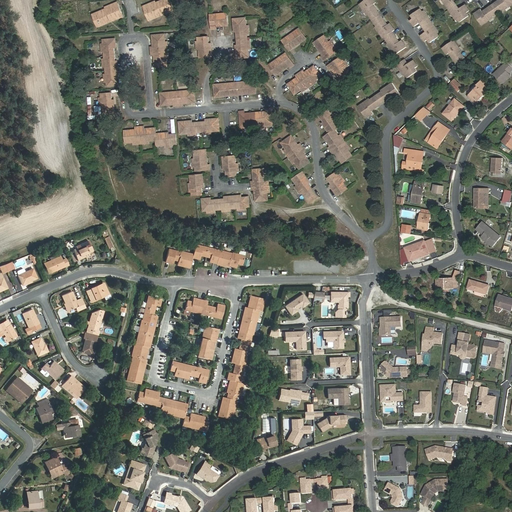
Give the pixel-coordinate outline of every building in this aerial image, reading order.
[(174,10),(169,0),(163,0),(155,4),(156,5),(164,1),(166,6),(168,5),(170,11),(174,10)] [(376,3),(373,0),(364,0),(360,4),(365,11),(366,10),(369,14),(373,20),(380,14),(373,4),(376,3)] [(444,0),(448,4),(446,5),(449,9),(455,5),(452,0),(444,0)] [(511,4),(511,0),(500,0),(493,5),(499,12),(505,8),(509,5),(509,7),(511,4)] [(143,7),(149,20),(170,11),(168,5),(166,6),(164,1),(156,5),(155,4),(154,2),(143,7)] [(98,21),(100,26),(122,17),(116,4),(105,9),(106,10),(106,12),(98,15),(100,20),(98,21)] [(467,12),(470,10),(465,4),(460,8),(458,9),(455,5),(449,9),(452,13),(453,12),(458,18),(460,22),(469,16),(467,12)] [(499,12),(493,5),(483,12),(481,9),(475,14),(483,25),(489,21),(488,19),(499,12)] [(411,20),(415,26),(421,22),(422,21),(425,26),(431,21),(429,17),(427,18),(423,12),(420,8),(411,15),(414,18),(411,20)] [(106,12),(106,10),(92,16),(97,28),(100,26),(98,21),(100,20),(98,15),(106,12)] [(228,26),(227,14),(223,14),(223,16),(216,16),(216,15),(212,15),(213,29),(217,29),(216,26),(216,24),(223,24),(223,26),(228,26)] [(395,30),(390,23),(387,24),(380,14),(373,20),(377,26),(380,30),(379,31),(383,37),(392,31),(395,30)] [(245,17),(234,18),(235,27),(236,26),(237,30),(237,37),(247,37),(247,33),(246,25),(245,17)] [(434,25),(431,21),(425,26),(428,30),(427,31),(421,35),(425,41),(428,39),(430,42),(439,36),(437,33),(433,26),(434,25)] [(299,43),(306,38),(300,29),(300,28),(292,33),(293,35),(284,41),(290,49),(293,47),(292,46),(298,42),(299,43)] [(407,47),(402,40),(399,41),(392,31),(385,37),(389,43),(392,47),(391,48),(395,54),(407,47)] [(164,35),(152,36),(152,40),(154,40),(155,47),(153,47),(150,48),(151,52),(165,50),(164,43),(164,35)] [(324,36),(315,42),(319,49),(321,48),(325,54),(324,55),(322,56),(324,60),(335,52),(333,48),(329,42),(324,36)] [(247,37),(237,37),(238,45),(238,48),(236,49),(237,57),(249,56),(248,48),(247,40),(247,37)] [(208,39),(198,40),(198,43),(199,51),(200,59),(212,58),(211,50),(209,50),(209,47),(208,39)] [(114,40),(103,41),(103,45),(104,52),(104,56),(114,55),(113,49),(113,45),(115,45),(114,40)] [(459,47),(454,40),(443,48),(447,54),(450,53),(457,63),(464,57),(460,51),(457,47),(459,47)] [(500,53),(504,49),(496,40),(492,44),(500,53)] [(165,50),(151,52),(151,55),(154,55),(156,55),(156,62),(154,62),(155,67),(166,66),(166,58),(165,50)] [(277,60),(269,64),(276,74),(283,69),(282,68),(288,64),(289,65),(291,67),(294,65),(286,53),(283,55),(284,57),(278,61),(277,60)] [(114,55),(104,56),(105,67),(106,72),(117,71),(116,66),(115,66),(114,62),(114,55)] [(342,61),(340,58),(328,66),(331,69),(333,68),(334,67),(338,73),(337,74),(341,80),(351,74),(346,67),(342,61)] [(418,66),(413,60),(406,65),(403,60),(397,64),(400,69),(402,68),(408,77),(417,71),(415,68),(418,66)] [(509,72),(511,69),(511,66),(507,62),(494,73),(502,83),(511,74),(509,72)] [(303,70),(300,73),(308,84),(314,80),(321,76),(314,66),(310,68),(312,70),(306,74),(305,72),(303,70)] [(117,71),(106,72),(106,75),(106,82),(107,87),(116,86),(116,80),(116,76),(117,76),(117,71)] [(300,73),(296,75),(299,79),(293,83),(292,81),(288,84),(295,93),(302,89),(308,84),(300,73)] [(449,83),(459,92),(464,88),(455,78),(449,83)] [(481,93),(489,86),(482,78),(476,84),(478,86),(469,93),(473,98),(475,97),(477,101),(483,95),(481,93)] [(256,93),(255,82),(246,82),(246,84),(235,85),(236,95),(240,95),(240,93),(247,92),(247,94),(256,93)] [(382,91),(376,95),(382,103),(392,96),(393,99),(400,94),(392,83),(386,87),(386,88),(382,91)] [(236,95),(235,85),(223,86),(223,84),(214,85),(215,97),(224,96),(224,94),(231,94),(231,95),(236,95)] [(481,93),(483,95),(491,88),(489,86),(481,93)] [(194,103),(193,91),(188,92),(189,93),(181,93),(181,92),(177,92),(178,107),(182,106),(182,104),(182,102),(189,101),(189,103),(194,103)] [(177,92),(174,93),(174,94),(166,95),(166,93),(162,93),(163,105),(167,105),(167,103),(174,102),(174,104),(174,107),(178,107),(177,92)] [(474,103),(477,101),(475,97),(473,98),(469,93),(467,95),(474,103)] [(111,94),(101,95),(101,98),(102,106),(103,114),(115,113),(114,104),(112,105),(112,101),(111,94)] [(365,101),(359,106),(367,117),(373,113),(371,110),(382,103),(376,95),(370,100),(366,102),(365,101)] [(452,121),(457,115),(455,114),(463,104),(455,98),(443,114),(452,121)] [(431,101),(426,106),(430,110),(435,105),(431,101)] [(455,114),(457,115),(464,106),(463,104),(455,114)] [(431,111),(424,106),(416,114),(421,120),(431,111)] [(260,113),(256,113),(257,125),(265,124),(273,124),(271,109),(267,110),(267,112),(268,114),(261,115),(260,113)] [(325,126),(329,133),(334,130),(339,126),(328,110),(320,116),(324,122),(327,125),(325,126)] [(245,116),(244,112),(240,112),(241,127),(249,126),(257,125),(256,113),(252,114),(252,116),(245,116)] [(220,130),(219,119),(211,119),(211,121),(207,122),(200,122),(201,132),(204,132),(212,131),(220,130)] [(189,121),(180,122),(182,134),(190,133),(197,132),(201,132),(200,122),(192,123),(189,123),(189,121)] [(428,142),(435,147),(440,139),(442,140),(448,130),(438,122),(436,126),(438,128),(428,142)] [(130,130),(126,130),(127,142),(142,141),(141,126),(137,127),(137,129),(138,131),(130,132),(130,130)] [(145,126),(141,126),(142,141),(150,140),(158,139),(157,134),(157,128),(152,128),(153,130),(145,130),(145,126)] [(511,146),(511,128),(502,141),(511,148),(511,146)] [(331,151),(343,143),(339,137),(334,130),(329,133),(325,136),(327,140),(329,139),(333,145),(331,146),(329,147),(331,151)] [(178,144),(177,134),(169,134),(166,135),(166,133),(157,134),(158,139),(158,145),(166,145),(174,144),(178,144)] [(399,147),(403,138),(394,134),(395,145),(399,147)] [(295,140),(292,136),(282,143),(287,150),(291,156),(303,148),(301,144),(299,146),(297,147),(293,141),(295,140)] [(343,143),(331,151),(334,154),(336,153),(337,151),(341,157),(340,158),(342,162),(352,155),(347,149),(343,143)] [(305,151),(303,148),(291,156),(295,162),(300,169),(310,162),(307,158),(306,159),(302,153),(303,152),(305,151)] [(405,162),(404,166),(407,167),(408,165),(421,168),(422,163),(420,162),(421,155),(419,154),(420,151),(405,148),(405,152),(409,153),(408,163),(405,162)] [(207,150),(195,151),(196,160),(197,160),(198,167),(196,167),(197,171),(211,170),(210,166),(208,166),(206,166),(206,159),(207,159),(207,150)] [(407,167),(404,166),(404,168),(423,171),(426,152),(420,151),(419,154),(421,155),(420,162),(422,163),(421,168),(408,165),(407,167)] [(224,157),(225,166),(227,165),(227,169),(227,176),(237,176),(237,172),(236,165),(236,157),(224,157)] [(502,174),(502,158),(492,157),(491,173),(502,174)] [(265,168),(253,170),(254,174),(255,174),(256,181),(254,181),(252,181),(252,185),(266,184),(266,177),(265,168)] [(338,175),(336,172),(328,178),(332,184),(334,187),(332,188),(337,195),(347,188),(342,182),(338,175)] [(308,179),(303,173),(294,179),(298,186),(303,192),(305,195),(313,190),(308,183),(306,181),(308,179)] [(203,175),(191,176),(192,184),(192,192),(192,195),(202,195),(202,187),(202,184),(204,184),(203,175)] [(422,191),(424,191),(425,184),(415,182),(415,186),(413,194),(412,202),(422,204),(423,198),(420,198),(422,191)] [(266,184),(252,185),(253,189),(255,189),(257,189),(258,196),(256,196),(256,201),(268,199),(267,191),(266,184)] [(443,187),(434,185),(433,192),(442,194),(443,187)] [(488,192),(488,187),(474,187),(474,207),(485,208),(485,192),(488,192)] [(510,202),(511,192),(511,190),(505,189),(502,201),(510,202)] [(315,193),(313,190),(305,195),(307,199),(315,193)] [(318,197),(315,193),(307,199),(310,203),(318,197)] [(239,196),(234,197),(235,208),(238,208),(246,207),(250,207),(249,197),(243,198),(239,198),(239,196)] [(226,199),(218,200),(219,209),(223,209),(235,208),(234,197),(229,197),(229,199),(226,199)] [(208,199),(203,199),(204,211),(208,210),(215,210),(219,209),(218,200),(212,200),(208,201),(208,199)] [(322,218),(328,213),(323,206),(317,210),(322,218)] [(430,209),(421,208),(418,226),(428,228),(429,222),(427,221),(427,218),(430,219),(431,214),(429,213),(430,209)] [(486,231),(482,234),(481,237),(493,246),(501,237),(482,221),(476,229),(479,232),(482,228),(486,231)] [(426,244),(424,240),(405,247),(410,261),(429,254),(436,251),(433,241),(426,244)] [(78,260),(82,258),(81,256),(90,253),(93,251),(89,242),(77,247),(78,249),(74,251),(78,260)] [(205,256),(207,248),(196,245),(193,254),(192,257),(199,259),(200,255),(205,256)] [(220,251),(207,248),(205,256),(209,257),(208,261),(217,263),(220,251)] [(404,248),(399,250),(400,263),(402,262),(402,263),(408,261),(404,248)] [(178,261),(181,252),(168,249),(165,261),(171,263),(173,259),(178,261)] [(192,257),(193,254),(181,251),(181,252),(178,261),(178,265),(190,267),(192,257)] [(233,254),(220,251),(217,263),(216,264),(229,267),(229,265),(233,254)] [(233,254),(229,265),(236,267),(237,263),(243,264),(245,256),(233,253),(233,254)] [(57,268),(64,265),(62,261),(60,257),(45,264),(49,274),(57,270),(57,268)] [(38,278),(34,269),(27,272),(20,275),(24,285),(27,283),(27,284),(33,282),(33,281),(38,278)] [(0,288),(1,291),(9,287),(4,276),(0,277),(0,288)] [(437,287),(441,287),(449,287),(452,287),(452,278),(437,278),(437,287)] [(490,285),(469,280),(467,288),(487,293),(490,285)] [(99,289),(97,287),(93,289),(93,290),(88,292),(93,303),(98,301),(98,300),(110,295),(106,286),(99,289)] [(65,297),(68,303),(71,311),(78,309),(79,312),(87,309),(82,297),(77,299),(74,293),(65,297)] [(263,309),(267,297),(253,293),(253,294),(250,306),(261,309),(263,309)] [(147,306),(155,309),(157,303),(161,304),(162,297),(150,294),(150,295),(147,306)] [(336,320),(346,320),(346,317),(347,317),(347,314),(346,314),(346,312),(348,310),(348,304),(347,303),(347,302),(348,302),(348,299),(350,299),(350,294),(332,294),(331,304),(339,304),(340,306),(339,307),(339,312),(336,314),(336,320)] [(302,295),(284,308),(291,317),(309,304),(302,295)] [(322,295),(314,295),(313,304),(321,304),(322,295)] [(511,298),(510,298),(509,300),(498,297),(495,306),(511,310),(511,298)] [(198,312),(201,300),(193,298),(193,302),(187,301),(185,309),(198,312)] [(208,302),(201,300),(198,312),(210,315),(212,307),(208,306),(208,302)] [(212,307),(210,315),(222,318),(225,306),(218,304),(217,308),(212,307)] [(147,306),(144,318),(157,321),(158,316),(154,314),(155,309),(147,306)] [(261,309),(250,306),(247,306),(244,318),(258,321),(261,309)] [(34,310),(24,314),(30,328),(26,330),(28,334),(42,329),(34,310)] [(102,319),(92,317),(88,332),(99,335),(102,319)] [(157,321),(144,318),(142,318),(139,330),(154,333),(157,321)] [(244,318),(241,330),(253,333),(255,333),(258,321),(244,318)] [(402,327),(402,318),(381,319),(382,323),(383,323),(383,327),(382,330),(383,336),(392,336),(392,328),(402,327)] [(17,335),(12,324),(10,325),(7,320),(0,323),(0,335),(5,334),(8,339),(17,335)] [(204,337),(217,340),(220,329),(207,326),(204,337)] [(435,328),(427,327),(426,335),(425,335),(424,348),(430,348),(433,346),(433,343),(442,344),(444,333),(434,332),(435,328)] [(139,330),(136,343),(149,346),(150,346),(154,333),(139,330)] [(243,339),(242,344),(250,346),(253,333),(241,330),(239,338),(243,339)] [(467,344),(469,334),(459,332),(457,342),(459,342),(458,344),(456,345),(452,345),(451,351),(452,353),(456,354),(457,353),(457,352),(469,354),(469,355),(470,356),(473,357),(474,356),(476,346),(475,346),(473,344),(472,345),(467,344)] [(95,349),(98,336),(86,333),(85,340),(87,340),(84,353),(93,355),(94,349),(95,349)] [(304,333),(284,334),(285,343),(295,343),(296,351),(305,351),(304,333)] [(342,333),(323,334),(323,339),(325,339),(326,343),(333,342),(333,349),(343,349),(342,348),(342,333)] [(204,337),(201,346),(214,350),(217,340),(204,337)] [(504,342),(485,339),(483,350),(493,351),(492,361),(501,363),(502,354),(502,353),(502,351),(503,350),(504,342)] [(44,347),(41,340),(33,344),(38,357),(48,352),(45,346),(44,347)] [(149,346),(136,343),(134,343),(131,355),(133,355),(146,358),(149,346)] [(237,347),(235,354),(248,357),(250,346),(242,344),(241,348),(237,347)] [(214,350),(201,346),(199,356),(200,356),(212,359),(214,350)] [(409,346),(410,354),(418,354),(418,346),(409,346)] [(237,363),(236,368),(245,370),(248,357),(235,354),(233,362),(237,363)] [(133,355),(130,368),(144,371),(148,359),(146,358),(133,355)] [(349,358),(329,359),(329,368),(339,368),(340,373),(345,373),(345,376),(349,376),(349,358)] [(182,376),(186,364),(173,361),(171,369),(176,370),(175,375),(182,376)] [(302,377),(302,361),(291,361),(292,381),(301,381),(301,377),(302,377)] [(50,367),(47,364),(42,369),(44,371),(46,372),(47,371),(50,374),(57,380),(64,371),(54,362),(50,367)] [(382,369),(386,373),(388,373),(389,374),(389,376),(391,377),(408,376),(408,367),(394,367),(388,362),(387,362),(382,367),(382,369)] [(198,367),(186,364),(182,376),(190,378),(191,374),(196,375),(198,367)] [(20,365),(17,369),(23,374),(26,371),(20,365)] [(198,367),(196,375),(200,376),(199,380),(206,382),(209,369),(198,367)] [(141,384),(144,371),(130,368),(127,380),(141,384)] [(245,370),(236,368),(235,373),(231,372),(229,379),(232,380),(242,383),(245,370)] [(34,385),(37,381),(28,373),(24,377),(34,385)] [(75,380),(71,376),(64,385),(68,389),(69,388),(80,396),(87,388),(77,379),(75,380)] [(18,377),(15,379),(31,393),(34,390),(18,377)] [(20,398),(18,401),(22,404),(31,393),(15,379),(6,390),(10,393),(12,391),(20,398)] [(242,383),(232,380),(229,392),(230,392),(239,394),(243,395),(246,384),(242,383)] [(397,385),(382,385),(382,392),(384,392),(384,394),(382,395),(383,401),(388,401),(388,398),(388,397),(391,397),(392,398),(392,400),(404,400),(404,393),(397,393),(397,385)] [(487,388),(482,387),(481,393),(480,400),(483,400),(484,401),(484,404),(482,405),(480,405),(479,409),(488,410),(488,411),(493,412),(495,397),(486,395),(487,388)] [(136,399),(148,402),(152,390),(145,388),(144,392),(138,391),(136,399)] [(158,392),(152,390),(148,402),(162,406),(164,397),(157,395),(158,392)] [(348,390),(327,390),(328,400),(338,400),(338,406),(347,406),(347,399),(346,398),(346,394),(349,394),(348,390)] [(464,392),(453,390),(452,399),(454,399),(453,405),(455,409),(461,410),(461,412),(465,412),(466,403),(463,403),(464,392)] [(12,391),(10,393),(18,401),(20,398),(12,391)] [(279,391),(277,402),(297,406),(298,401),(299,394),(299,393),(295,392),(295,393),(288,392),(287,393),(279,391)] [(224,397),(223,404),(236,407),(239,394),(230,392),(229,398),(224,397)] [(432,392),(422,392),(422,404),(421,404),(416,405),(416,411),(432,410),(432,392)] [(176,400),(164,397),(162,406),(161,411),(172,415),(176,400)] [(53,419),(45,400),(38,403),(39,406),(37,407),(43,423),(53,419)] [(184,418),(185,416),(188,403),(176,400),(172,415),(173,415),(184,418)] [(236,407),(223,404),(220,416),(234,419),(237,408),(236,407)] [(70,406),(67,410),(74,416),(77,412),(70,406)] [(185,416),(184,418),(183,424),(196,427),(199,415),(191,413),(190,417),(185,416)] [(199,415),(196,427),(209,431),(211,422),(205,421),(206,417),(199,415)] [(345,417),(328,418),(328,419),(326,419),(316,426),(320,432),(323,430),(324,432),(328,429),(327,427),(330,425),(335,425),(337,425),(337,423),(345,423),(345,417)] [(300,419),(290,420),(291,434),(288,441),(295,445),(299,436),(298,436),(299,433),(309,433),(308,426),(301,426),(300,419)] [(274,420),(269,420),(270,437),(256,442),(260,454),(264,452),(264,451),(277,446),(272,433),(275,433),(274,420)] [(75,433),(75,436),(81,435),(79,424),(71,425),(70,422),(62,424),(65,435),(75,433)] [(155,432),(153,428),(142,433),(145,440),(142,447),(142,448),(143,450),(142,454),(150,457),(151,453),(151,451),(152,451),(153,447),(152,447),(153,444),(155,443),(154,442),(155,441),(157,437),(156,435),(157,433),(155,432)] [(426,450),(430,459),(437,457),(446,458),(447,460),(452,461),(454,449),(448,448),(448,449),(446,449),(445,448),(436,446),(426,450)] [(407,447),(395,447),(396,461),(399,464),(399,466),(401,466),(401,471),(409,470),(407,447)] [(176,460),(173,453),(164,457),(168,468),(185,473),(187,464),(183,463),(183,462),(176,460)] [(44,462),(49,471),(52,470),(55,477),(64,473),(65,475),(69,474),(65,464),(61,465),(57,457),(44,462)] [(136,465),(137,462),(130,460),(126,473),(129,474),(126,483),(136,486),(140,476),(140,477),(142,472),(141,472),(143,468),(136,465)] [(212,465),(206,460),(197,472),(204,478),(205,477),(210,481),(214,481),(218,475),(210,469),(212,465)] [(218,475),(220,472),(212,465),(210,469),(218,475)] [(122,485),(135,489),(136,486),(126,483),(129,474),(126,473),(122,485)] [(419,476),(411,476),(411,484),(419,484),(419,476)] [(424,504),(428,507),(433,498),(432,497),(434,492),(439,489),(449,489),(449,479),(436,480),(427,486),(422,495),(426,497),(424,502),(424,504)] [(322,481),(317,482),(318,486),(318,495),(328,494),(327,481),(322,481)] [(305,483),(300,483),(302,496),(311,496),(310,486),(310,483),(305,483)] [(391,483),(387,491),(395,495),(396,495),(397,497),(396,497),(394,501),(395,503),(400,505),(402,505),(406,497),(402,488),(391,483)] [(38,491),(29,492),(30,502),(28,502),(28,508),(43,507),(43,500),(39,500),(38,491)] [(168,493),(164,492),(161,502),(174,505),(178,511),(181,511),(187,508),(179,498),(178,498),(175,497),(167,494),(168,493)] [(351,497),(351,492),(342,493),(343,502),(348,502),(352,502),(351,497)] [(342,493),(337,493),(334,494),(331,494),(332,500),(334,500),(335,503),(343,502),(342,493)] [(124,503),(126,497),(119,494),(117,500),(121,501),(116,511),(128,511),(131,505),(124,503)] [(301,506),(300,496),(296,497),(291,497),(292,507),(301,506)] [(147,498),(144,505),(150,508),(153,501),(147,498)] [(271,500),(267,501),(267,504),(268,509),(277,508),(276,500),(271,500)] [(256,502),(251,502),(251,510),(260,510),(260,505),(260,501),(256,502)]
